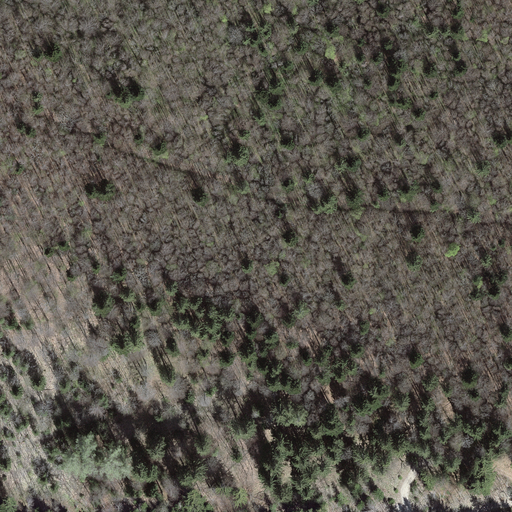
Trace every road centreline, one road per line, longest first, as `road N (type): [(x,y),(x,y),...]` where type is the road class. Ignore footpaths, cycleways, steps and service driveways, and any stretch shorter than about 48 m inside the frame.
road 1 (track): [(0,93),(284,198),(511,217)]
road 2 (track): [(511,477),(471,461),(429,461),(406,483),(410,511)]
